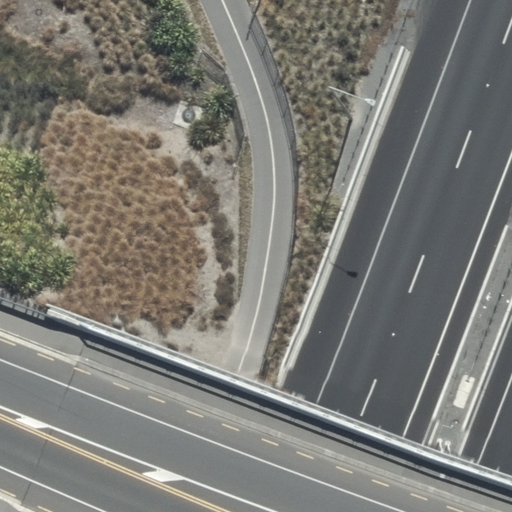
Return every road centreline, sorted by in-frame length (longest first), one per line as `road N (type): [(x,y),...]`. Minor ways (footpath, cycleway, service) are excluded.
road 1 (motorway): [(326,511),(511,15)]
road 2 (tertiary): [(0,411),(258,511)]
